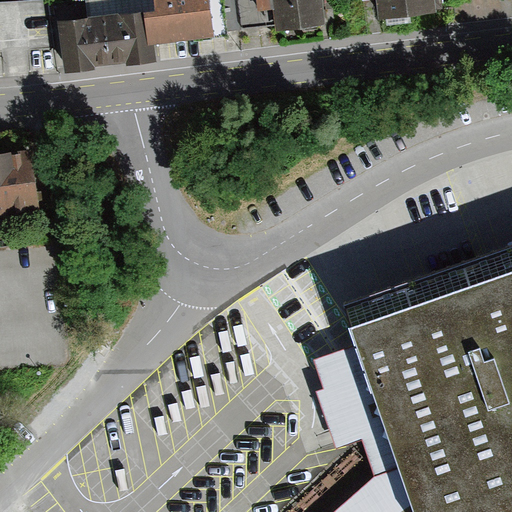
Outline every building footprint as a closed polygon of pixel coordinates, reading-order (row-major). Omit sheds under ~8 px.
[(128,0),(134,43),(207,34),(203,0),(128,0)] [(271,0),(275,33),(317,28),(313,0),(271,0)] [(374,0),(376,18),(431,12),(429,0),(374,0)] [(54,19),(59,71),(135,63),(129,11),(54,19)] [(35,149),(0,152),(0,215),(41,212),(35,149)] [(511,237),(339,298),(345,316),(511,257),(511,237)] [(354,345),(397,467),(412,511),(494,511),(511,506),(511,257),(345,316),(354,345)] [(397,467),(354,345),(313,359),(323,389),(316,391),(336,449),(361,440),(374,476),(397,467)] [(511,511),(511,506),(494,511),(412,511),(397,467),(374,476),(331,511),(511,511)]
